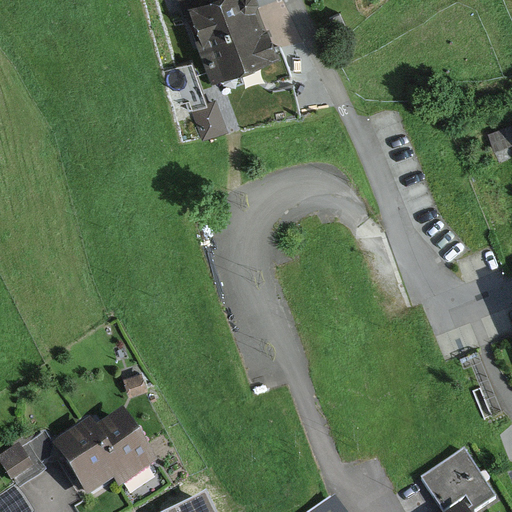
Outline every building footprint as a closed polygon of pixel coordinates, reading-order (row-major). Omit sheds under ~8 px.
[(180,0),(185,15),(200,10),(220,80),(282,62),(263,0),(180,0)] [(204,123),(206,138),(230,134),(228,119),(204,123)] [(151,377),(136,381),(140,396),(154,392),(151,377)] [(121,417),(94,434),(120,475),(124,483),(152,466),(121,417)] [(88,495),(120,475),(94,434),(89,426),(58,446),(88,495)] [(30,443),(5,457),(21,484),(46,471),(30,443)] [(467,461),(427,489),(443,511),(494,511),(500,508),(467,461)] [(207,511),(202,501),(180,511),(207,511)] [(341,511),(336,503),(322,511),(341,511)]
